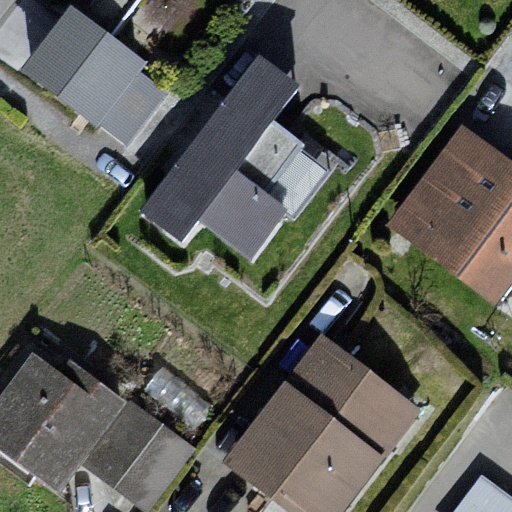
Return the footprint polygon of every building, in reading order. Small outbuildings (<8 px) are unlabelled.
[(67,22),(18,84),(92,142),(141,75),(67,22)] [(256,71),(139,232),(184,266),(201,242),(257,283),(293,218),(268,207),(305,156),(274,136),(299,100),(256,71)] [(423,266),(507,328),(511,321),(511,177),(463,142),(400,227),(434,252),(423,266)] [(317,349),(218,476),(263,511),(353,511),(419,428),(317,349)] [(33,370),(0,408),(0,458),(58,505),(83,474),(124,424),(33,370)] [(129,417),(124,424),(83,474),(127,511),(162,511),(200,463),(129,417)] [(511,511),(511,488),(482,466),(447,511),(511,511)]
